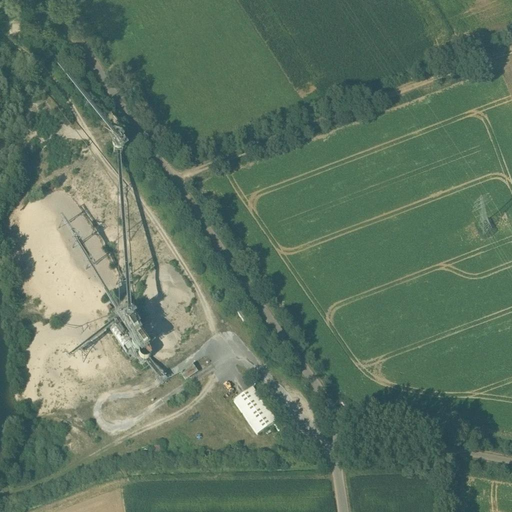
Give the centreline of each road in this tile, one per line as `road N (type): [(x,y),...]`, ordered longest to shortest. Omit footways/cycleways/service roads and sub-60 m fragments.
road 1 (unclassified): [(46,0),(342,423)]
road 2 (track): [(171,178),(511,47)]
road 3 (unclassified): [(342,423),(511,461)]
